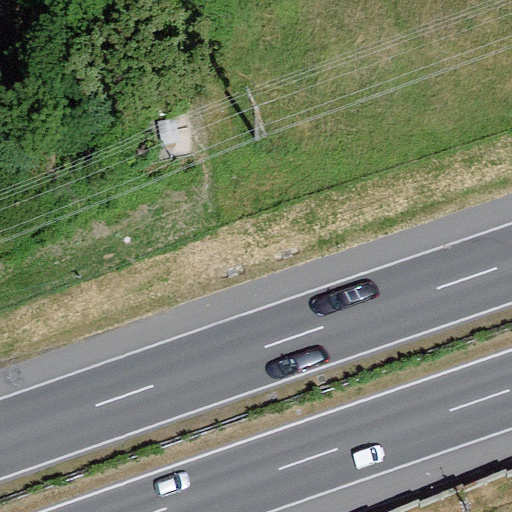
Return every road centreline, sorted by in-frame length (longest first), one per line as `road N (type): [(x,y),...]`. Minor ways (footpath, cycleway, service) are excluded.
road 1 (motorway): [(511,263),(0,439)]
road 2 (motorway): [(158,511),(511,390)]
